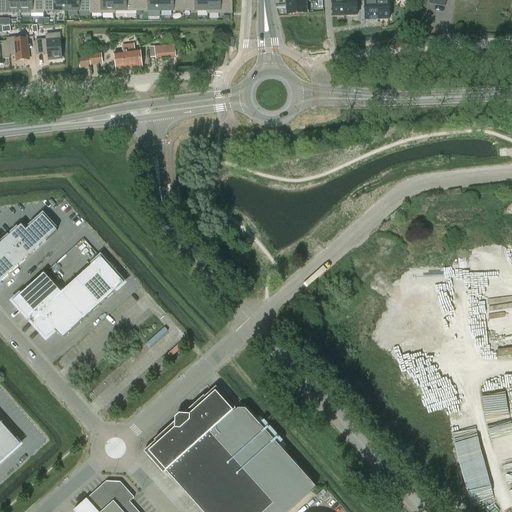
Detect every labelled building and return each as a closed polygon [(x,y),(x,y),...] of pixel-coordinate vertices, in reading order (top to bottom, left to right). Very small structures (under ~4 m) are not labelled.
[(0,0),(0,13),(20,13),(19,0),(0,0)] [(19,0),(20,13),(44,13),(44,11),(43,11),(43,0),(19,0)] [(43,0),(43,11),(44,11),(67,11),(66,0),(43,0)] [(66,0),(67,11),(90,11),(90,0),(66,0)] [(90,0),(90,11),(90,13),(114,13),(114,11),(113,0),(90,0)] [(113,0),(114,11),(137,11),(137,0),(113,0)] [(137,0),(137,11),(161,11),(160,0),(137,0)] [(160,0),(161,11),(184,11),(184,0),(160,0)] [(184,0),(184,11),(207,11),(208,11),(208,0),(184,0)] [(207,11),(207,13),(231,13),(231,0),(208,0),(208,11),(207,11)] [(332,0),(333,17),(345,16),(344,0),(332,0)] [(344,0),(345,16),(357,16),(356,0),(344,0)] [(378,20),(377,0),(365,0),(366,20),(378,20)] [(377,0),(378,20),(390,20),(389,0),(377,0)] [(287,4),(288,15),(309,14),(308,2),(306,2),(287,4)] [(47,36),(47,40),(36,41),(37,55),(48,54),(49,61),(62,59),(60,34),(47,36)] [(27,37),(7,39),(7,42),(8,42),(9,56),(16,55),(16,61),(29,60),(27,37)] [(7,42),(0,42),(0,65),(3,65),(3,59),(10,59),(9,56),(8,42),(7,42)] [(127,46),(130,69),(143,67),(140,50),(135,50),(135,45),(127,46)] [(175,45),(149,48),(150,58),(156,58),(156,60),(176,58),(175,45)] [(130,69),(127,46),(124,47),(124,52),(115,53),(117,70),(130,69)] [(88,57),(78,58),(80,69),(91,68),(91,66),(102,64),(101,54),(88,56),(88,57)] [(26,231),(21,226),(0,245),(0,244),(0,282),(57,232),(43,216),(26,231)] [(63,338),(124,283),(100,257),(61,293),(43,273),(12,302),(46,339),(56,330),(63,338)] [(511,348),(502,350),(497,351),(498,358),(511,356),(511,348)] [(155,442),(144,452),(164,474),(166,472),(202,511),(288,511),(316,487),(246,410),(238,410),(237,411),(216,387),(205,397),(204,397),(187,412),(179,411),(174,416),(174,424),(155,441),(155,442)] [(481,395),(460,397),(467,465),(486,463),(487,478),(492,477),(493,482),(499,492),(499,491),(503,498),(506,498),(511,493),(511,444),(509,445),(504,448),(499,392),(491,397),(483,398),(481,395)] [(0,422),(0,463),(21,445),(0,422)] [(276,434),(265,422),(262,424),(273,437),(276,434)] [(106,482),(73,511),(138,511),(130,502),(134,498),(120,483),(106,482)]
